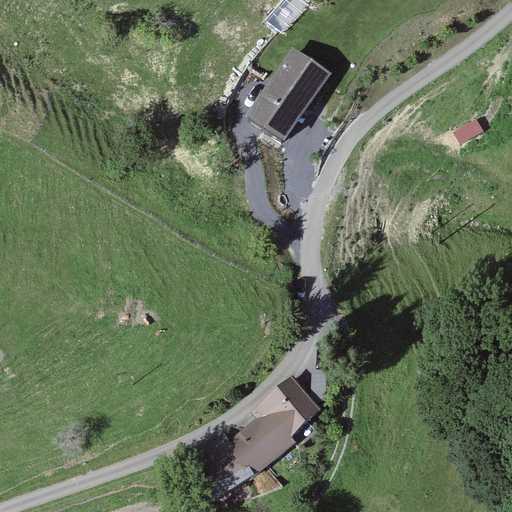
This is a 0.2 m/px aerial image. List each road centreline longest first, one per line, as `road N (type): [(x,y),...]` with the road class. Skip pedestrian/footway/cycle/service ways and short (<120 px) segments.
road 1 (residential): [(0,511),(211,431),(275,384),(305,341),(311,213),(350,136),(511,15)]
road 2 (track): [(311,278),(349,348),(348,415),(333,468),(296,511)]
